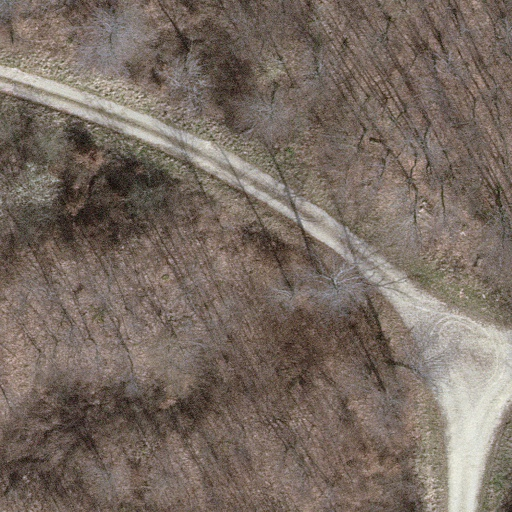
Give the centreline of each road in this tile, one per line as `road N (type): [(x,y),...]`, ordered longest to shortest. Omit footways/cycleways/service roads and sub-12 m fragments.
road 1 (track): [(0,74),(225,157),(327,217),(481,348),(511,345)]
road 2 (track): [(468,511),(481,348)]
